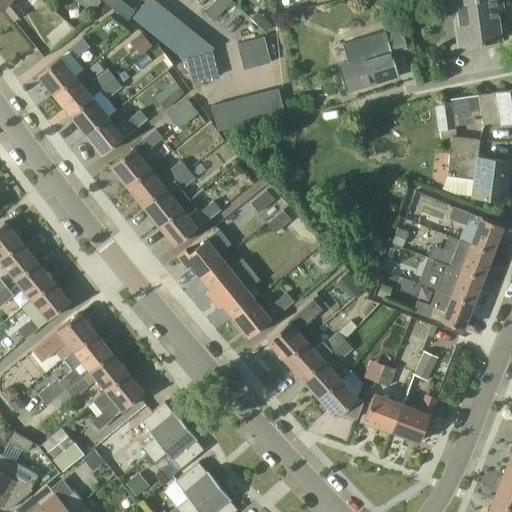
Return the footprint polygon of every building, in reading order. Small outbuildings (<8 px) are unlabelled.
[(12,0),(0,0),(0,5),(4,8),(15,21),(24,14),(12,0)] [(98,0),(76,0),(92,12),(101,1),(98,0)] [(122,0),(112,0),(109,5),(119,12),(126,3),(122,0)] [(227,6),(219,0),(217,0),(205,13),(214,20),(227,6)] [(391,0),(376,0),(375,5),(388,10),(391,0)] [(502,0),(450,0),(451,0),(456,0),(463,45),(480,43),(480,45),(485,45),(484,43),(501,40),(497,12),(504,11),(502,0)] [(126,3),(119,12),(129,20),(136,11),(126,3)] [(364,41),(345,47),(349,63),(338,66),(346,92),(399,76),(392,52),(408,47),(401,26),(363,38),(364,41)] [(152,47),(142,33),(130,42),(140,56),(152,47)] [(258,66),(272,62),(265,36),(252,40),(258,66)] [(54,94),(85,70),(75,58),(89,47),(83,38),(38,74),(54,94)] [(252,40),(238,43),(245,69),(258,66),(252,40)] [(206,79),(220,76),(213,50),(200,53),(206,79)] [(200,53),(186,57),(193,83),(206,79),(200,53)] [(70,114),(92,97),(101,90),(115,78),(107,69),(93,80),(85,70),(54,94),(70,114)] [(124,71),(115,78),(120,84),(129,77),(124,71)] [(120,84),(115,78),(101,90),(108,98),(122,87),(120,84)] [(165,108),(183,93),(174,81),(155,97),(165,108)] [(272,117),(286,114),(279,88),(266,91),(272,117)] [(511,90),(451,100),(452,104),(437,107),(441,133),(456,130),(454,116),(481,111),(483,126),(501,123),(502,128),(511,126),(511,90)] [(252,95),(259,120),(272,117),(266,91),(252,95)] [(239,98),(246,124),(259,120),(252,95),(239,98)] [(108,117),(92,97),(70,114),(87,135),(108,117)] [(226,102),(232,127),(246,124),(239,98),(226,102)] [(196,112),(187,99),(168,114),(178,127),(187,120),(196,112)] [(226,102),(212,105),(219,131),(232,127),(226,102)] [(116,128),(108,117),(87,135),(103,155),(147,119),(141,110),(127,121),(126,120),(116,128)] [(141,139),(142,141),(149,149),(163,138),(156,130),(155,128),(141,139)] [(454,194),(472,196),(506,200),(511,161),(478,157),(480,140),(452,137),(447,176),(442,189),(454,194)] [(128,186),(149,169),(132,149),(112,166),(128,186)] [(158,161),(149,169),(128,186),(144,206),(175,181),(188,170),(181,161),(167,172),(158,161)] [(188,170),(175,181),(144,206),(160,226),(181,209),(191,201),(182,190),(181,189),(195,178),(188,170)] [(276,200),(268,190),(252,203),(260,213),(276,200)] [(188,217),(181,209),(160,226),(176,246),(221,210),(214,201),(200,213),(197,209),(188,217)] [(450,218),(464,223),(468,213),(454,208),(453,207),(449,217),(450,218)] [(283,211),(268,223),(276,233),(291,220),(283,211)] [(458,239),(472,244),(493,252),(503,226),(468,213),(464,223),(458,239)] [(0,259),(0,260),(21,242),(5,222),(0,226),(0,259)] [(397,228),(391,243),(402,247),(408,232),(397,228)] [(192,265),(201,277),(222,260),(218,255),(232,244),(220,229),(189,253),(186,250),(178,256),(188,269),(192,265)] [(379,236),(367,238),(368,247),(368,248),(382,246),(380,236),(379,236)] [(432,259),(462,270),(483,278),(493,252),(472,244),(458,239),(452,255),(436,248),(432,259)] [(0,260),(9,270),(16,279),(37,262),(21,242),(0,260)] [(230,269),(222,260),(201,277),(211,289),(207,292),(213,300),(252,269),(243,259),(230,269)] [(445,275),(439,291),(452,296),(473,304),(483,278),(462,270),(432,259),(428,269),(445,275)] [(37,262),(16,279),(32,300),(54,282),(37,262)] [(260,280),(252,269),(213,300),(219,308),(224,305),(233,317),(255,300),(247,290),(260,280)] [(353,298),(363,288),(364,288),(359,282),(358,280),(345,292),(346,293),(351,299),(353,298)] [(32,300),(23,307),(32,319),(19,330),(26,338),(70,302),(54,282),(32,300)] [(387,300),(392,288),(380,284),(376,296),(387,300)] [(0,306),(14,295),(7,286),(0,291),(0,306)] [(452,296),(439,291),(435,289),(430,305),(417,300),(413,310),(463,330),(473,304),(452,296)] [(287,293),(274,304),(280,313),(294,302),(287,293)] [(323,309),(314,299),(268,340),(285,359),(306,341),(298,332),(323,309)] [(263,310),(255,300),(233,317),(250,337),(271,320),(263,310)] [(79,313),(33,351),(42,362),(67,342),(74,350),(95,333),(79,313)] [(338,331),(340,334),(343,339),(356,328),(357,327),(350,320),(349,321),(338,331)] [(344,340),(343,339),(338,331),(324,343),(322,341),(313,349),(306,341),(285,359),(303,379),(323,360),(332,352),(344,340)] [(95,333),(74,350),(64,359),(72,369),(60,380),(58,377),(38,393),(48,405),(67,390),(81,378),(111,353),(95,333)] [(352,348),(344,340),(332,352),(339,360),(352,348)] [(424,350),(413,374),(426,380),(437,356),(424,350)] [(111,353),(81,378),(67,390),(74,398),(97,379),(107,390),(128,373),(111,353)] [(340,380),(323,360),(303,379),(320,398),(340,380)] [(383,366),(376,382),(389,386),(395,369),(383,366)] [(351,370),(340,380),(320,398),(337,417),(340,414),(357,399),(356,397),(359,394),(364,383),(351,370)] [(128,373),(107,390),(97,398),(107,410),(93,422),(100,430),(144,393),(128,373)] [(7,387),(2,391),(9,400),(18,393),(14,388),(7,387)] [(392,431),(402,404),(374,393),(364,420),(392,431)] [(402,404),(392,431),(420,442),(437,398),(427,394),(420,411),(402,404)] [(19,396),(10,403),(17,411),(26,403),(19,396)] [(364,401),(357,399),(340,414),(357,418),(364,401)] [(149,456),(186,425),(174,411),(173,412),(165,402),(142,421),(150,431),(149,432),(154,438),(143,448),(149,456)] [(12,431),(3,424),(0,427),(0,436),(4,440),(12,431)] [(186,425),(149,456),(155,463),(167,453),(172,460),(173,459),(181,469),(204,450),(196,440),(197,439),(186,425)] [(98,441),(108,456),(130,442),(120,427),(98,441)] [(42,443),(52,458),(72,442),(62,428),(42,443)] [(32,442),(15,433),(10,441),(27,451),(32,442)] [(105,461),(94,448),(83,457),(94,470),(105,461)] [(3,455),(0,459),(0,508),(3,504),(8,507),(33,488),(31,486),(38,474),(15,462),(3,455)] [(189,497),(176,507),(179,511),(187,511),(220,485),(208,471),(207,472),(199,462),(176,481),(189,497)] [(511,476),(505,473),(494,501),(511,507),(511,476)] [(145,487),(135,475),(125,483),(136,495),(145,487)] [(33,511),(71,511),(83,502),(74,491),(62,501),(50,487),(48,484),(32,497),(40,506),(33,511)] [(220,485),(187,511),(235,511),(238,510),(230,500),(231,499),(220,485)] [(511,511),(511,507),(494,501),(489,511),(511,511)] [(91,511),(83,502),(71,511),(91,511)]
